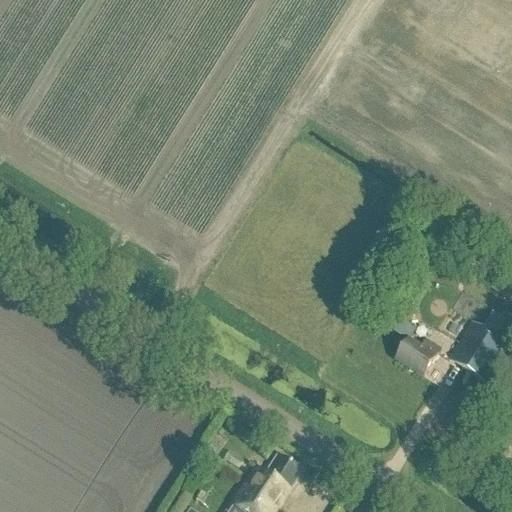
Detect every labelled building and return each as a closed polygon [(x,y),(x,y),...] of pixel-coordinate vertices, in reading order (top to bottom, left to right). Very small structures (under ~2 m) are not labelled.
[(461,150),(476,158),(494,123),(479,115),(461,150)] [(500,342),(509,327),(495,318),(485,333),(500,342)] [(487,387),(510,350),(471,325),(448,362),(487,387)] [(422,380),(439,352),(425,343),(419,353),(407,345),(396,364),(422,380)] [(236,511),(275,511),(300,474),(277,459),(265,477),(255,470),(230,508),(236,511)]
